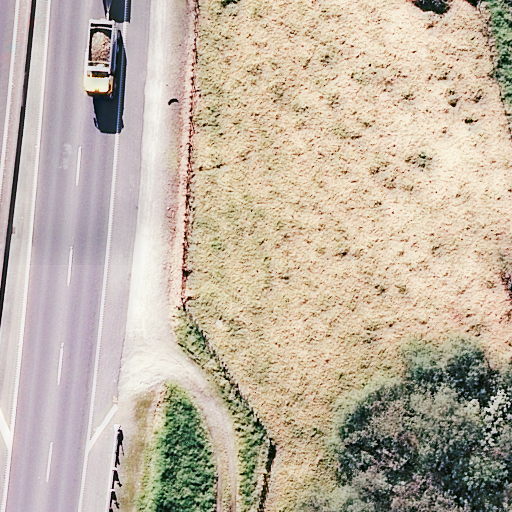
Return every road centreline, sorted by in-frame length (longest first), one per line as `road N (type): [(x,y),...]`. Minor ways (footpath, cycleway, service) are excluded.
road 1 (trunk): [(97,0),(48,511)]
road 2 (track): [(75,259),(200,376),(224,411),(240,455),(239,511)]
